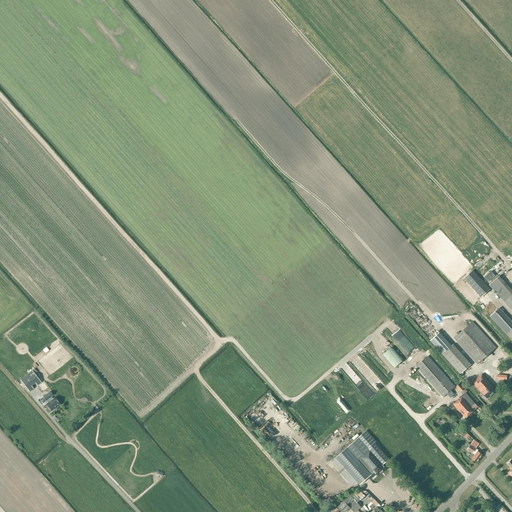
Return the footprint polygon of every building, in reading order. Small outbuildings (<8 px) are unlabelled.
[(491,290),(474,271),(464,279),(482,298),(491,290)] [(511,310),(511,292),(511,291),(511,290),(499,276),(489,285),(511,310)] [(485,307),(491,302),(488,298),(482,303),(485,307)] [(511,321),(499,308),(490,317),(511,340),(511,321)] [(478,364),(496,348),(473,322),(454,338),(478,364)] [(470,366),(453,347),(451,348),(438,333),(430,341),(460,374),(470,366)] [(510,364),(511,361),(511,359),(500,346),(497,349),(510,364)] [(455,387),(428,356),(416,366),(443,397),(455,387)] [(368,371),(364,374),(376,387),(383,381),(366,361),(363,364),(368,371)] [(38,378),(32,371),(20,380),(26,388),(38,378)] [(475,380),(472,382),(484,396),(487,399),(496,391),(482,374),(475,380)] [(403,384),(401,383),(397,386),(402,392),(403,392),(409,399),(414,394),(407,387),(407,388),(403,384)] [(461,392),(464,389),(459,384),(456,387),(461,392)] [(55,397),(53,399),(51,397),(53,395),(50,392),(43,397),(48,403),(46,404),(44,406),(49,413),(51,411),(60,404),(55,397)] [(474,404),(466,393),(453,404),(465,418),(474,410),(478,406),(476,403),(474,404)] [(347,430),(351,425),(348,422),(343,426),(347,430)] [(300,423),(297,424),(303,433),(306,431),(300,423)] [(345,439),(349,435),(344,429),(340,434),(345,439)] [(377,476),(386,469),(383,465),(389,459),(375,444),(377,442),(367,431),(336,458),(360,485),(374,472),(377,476)] [(477,463),(482,455),(477,451),(478,450),(470,445),(467,450),(474,455),(471,459),(477,463)] [(355,494),(347,498),(344,501),(349,508),(350,507),(353,504),(356,502),(357,503),(365,496),(361,492),(355,494)] [(342,511),(344,511),(349,508),(344,501),(338,507),(342,511)]
